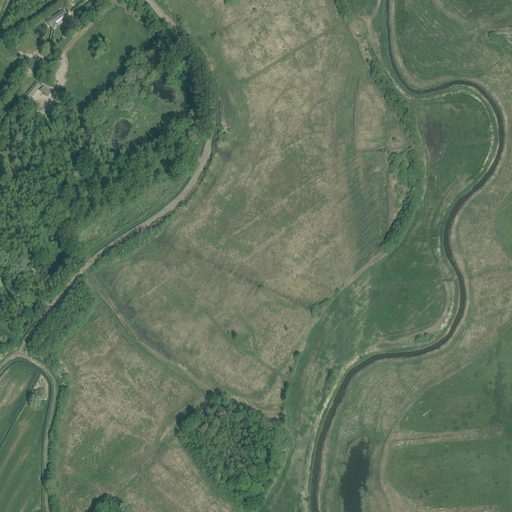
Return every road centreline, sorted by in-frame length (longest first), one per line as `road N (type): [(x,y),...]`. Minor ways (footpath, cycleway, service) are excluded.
road 1 (track): [(149,0),(206,77),(213,114),(206,153),(178,202),(88,267),(0,369)]
road 2 (track): [(48,511),(47,446),(58,388),(46,366),(19,353)]
